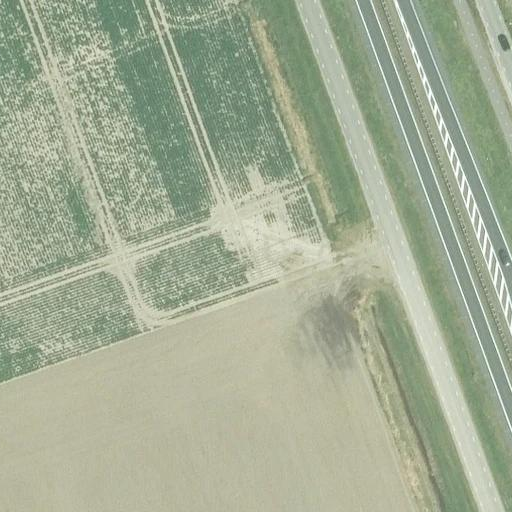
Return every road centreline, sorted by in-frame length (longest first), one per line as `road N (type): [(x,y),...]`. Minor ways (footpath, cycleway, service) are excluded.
road 1 (unclassified): [(305,0),(491,511)]
road 2 (trunk): [(361,0),(511,415)]
road 3 (trunk): [(511,288),(401,0)]
